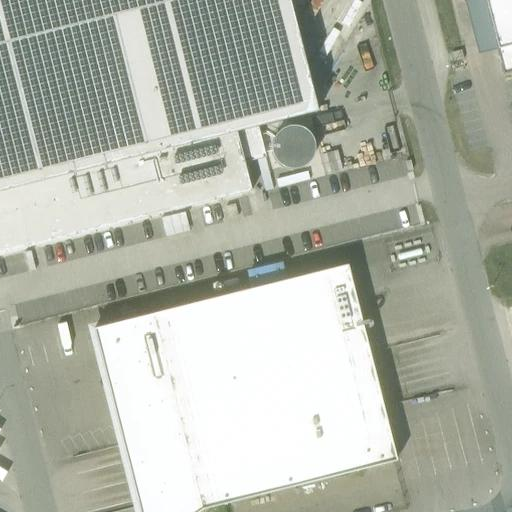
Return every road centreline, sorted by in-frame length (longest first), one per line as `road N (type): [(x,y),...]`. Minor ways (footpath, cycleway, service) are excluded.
road 1 (unclassified): [(511,443),(449,207)]
road 2 (unclassified): [(449,207),(397,0)]
